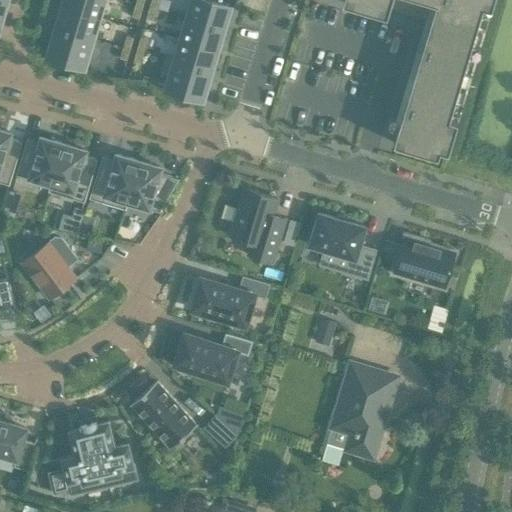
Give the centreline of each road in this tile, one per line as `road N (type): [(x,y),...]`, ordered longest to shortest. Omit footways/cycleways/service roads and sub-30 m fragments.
road 1 (residential): [(0,367),(63,356),(104,334),(133,305),(211,132)]
road 2 (residential): [(511,221),(241,140)]
road 3 (residential): [(211,132),(0,76)]
road 4 (tertiary): [(466,511),(511,318)]
road 5 (residential): [(281,0),(241,140)]
